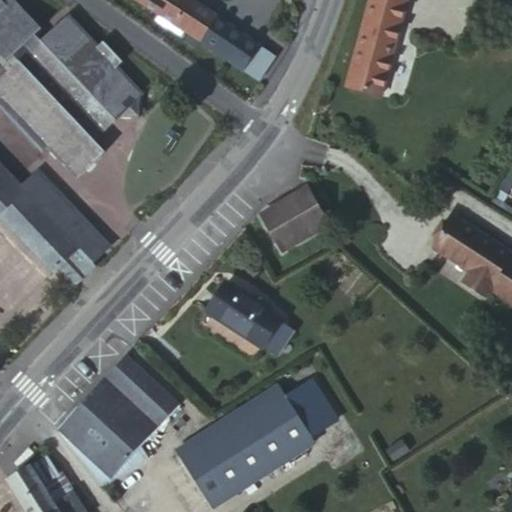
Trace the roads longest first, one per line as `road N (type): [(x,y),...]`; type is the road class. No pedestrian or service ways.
road 1 (tertiary): [(0,425),(264,129)]
road 2 (residential): [(264,129),(87,0)]
road 3 (tertiary): [(264,129),(292,87),(326,0)]
road 4 (unknown): [(29,389),(104,511)]
